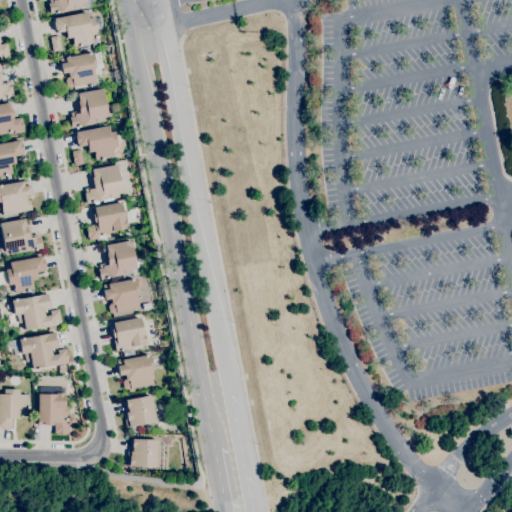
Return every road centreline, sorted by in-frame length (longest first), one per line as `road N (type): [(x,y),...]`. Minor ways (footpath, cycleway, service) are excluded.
road 1 (residential): [(0,454),(77,457),(92,452),(101,427),(21,0)]
road 2 (secondary): [(145,40),(138,69),(214,450)]
road 3 (secondary): [(228,385),(168,64),(145,40)]
road 4 (secondary): [(252,511),(228,385)]
